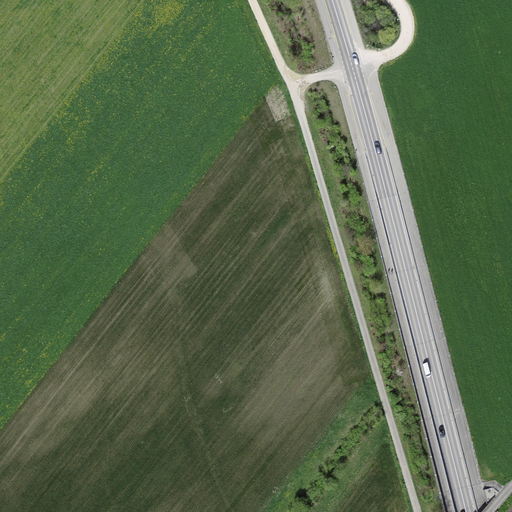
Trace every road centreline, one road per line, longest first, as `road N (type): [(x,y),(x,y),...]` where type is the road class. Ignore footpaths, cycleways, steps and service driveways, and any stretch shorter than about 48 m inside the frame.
road 1 (secondary): [(332,0),(466,511)]
road 2 (track): [(418,511),(291,84)]
